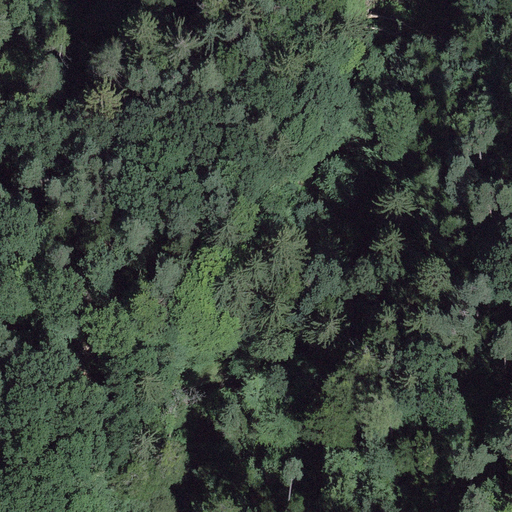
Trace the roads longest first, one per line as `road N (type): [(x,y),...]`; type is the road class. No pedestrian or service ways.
road 1 (track): [(231,197),(201,184),(137,176),(49,184),(0,205)]
road 2 (track): [(0,276),(47,266),(80,280),(95,299),(99,347)]
